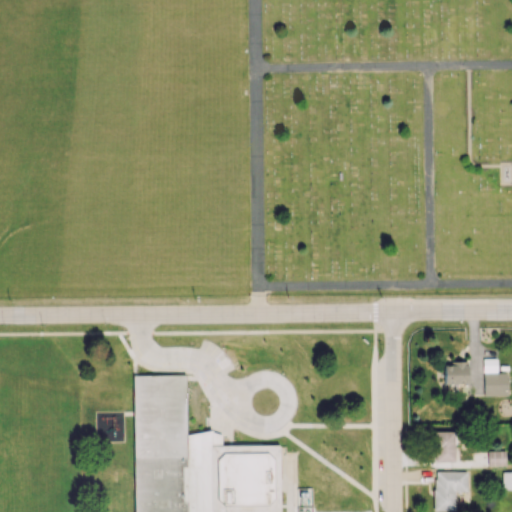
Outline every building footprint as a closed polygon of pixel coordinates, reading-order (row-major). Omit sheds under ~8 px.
[(466,384),(466,361),(451,362),(451,365),(442,365),(443,385),(466,384)] [(483,396),(506,395),(506,373),(483,373),(483,396)] [(133,376),(134,511),(189,511),(189,489),(210,488),(210,511),(280,511),(280,446),(210,447),(210,473),(188,474),(186,375),(133,376)] [(453,463),(453,431),(433,431),(433,462),(453,463)] [(505,466),(504,450),(487,451),(487,466),(505,466)] [(466,471),(433,471),(433,511),(454,511),(454,491),(467,491),(466,471)] [(511,472),(502,472),(502,489),(511,489),(511,472)] [(106,475),(107,502),(127,502),(126,474),(106,475)]
